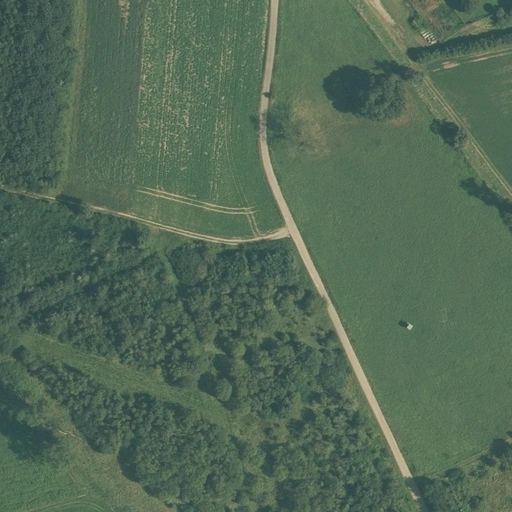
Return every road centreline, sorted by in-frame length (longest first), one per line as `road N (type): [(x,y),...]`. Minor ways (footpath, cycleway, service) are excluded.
road 1 (track): [(425,511),(267,166),(275,0)]
road 2 (track): [(300,241),(228,253),(164,251),(0,333)]
road 3 (track): [(295,230),(254,243),(221,242),(0,189)]
road 4 (track): [(511,192),(409,45)]
